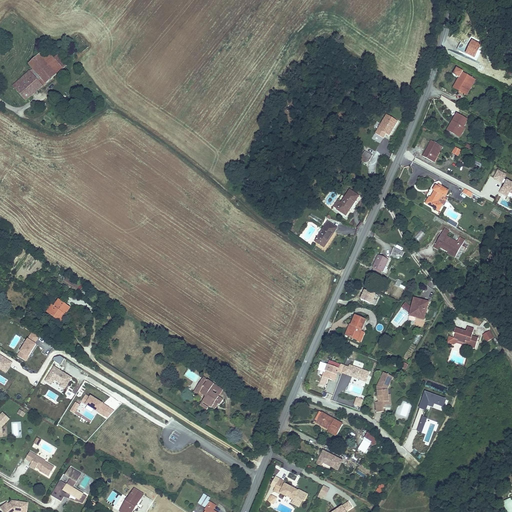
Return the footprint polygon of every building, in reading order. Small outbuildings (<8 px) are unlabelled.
[(466,54),(475,58),(480,46),(472,42),(466,54)] [(55,71),(61,65),(51,54),(44,47),(38,53),(55,71)] [(61,65),(66,61),(56,50),(51,54),(61,65)] [(55,71),(38,53),(28,61),(31,65),(45,80),(55,71)] [(45,80),(31,65),(22,75),(25,78),(32,72),(42,82),(45,80)] [(453,89),(464,95),(473,80),(462,73),(463,72),(457,68),(453,74),(460,78),(453,89)] [(25,78),(22,75),(11,85),(25,98),(42,82),(32,72),(25,78)] [(473,80),(464,95),(466,96),(475,81),(473,80)] [(65,102),(74,110),(77,106),(68,98),(65,102)] [(61,123),(66,118),(60,112),(56,117),(61,123)] [(382,126),(393,133),(402,118),(391,112),(382,126)] [(448,130),(458,136),(463,128),(467,121),(458,115),(448,130)] [(362,157),(371,162),(385,139),(376,134),(362,157)] [(423,157),(432,162),(438,149),(440,146),(431,141),(423,157)] [(438,149),(432,162),(435,164),(442,151),(438,149)] [(499,194),(511,197),(511,182),(504,181),(506,173),(496,170),(493,180),(502,182),(499,194)] [(438,189),(441,191),(442,192),(445,185),(437,181),(435,184),(431,182),(429,187),(431,188),(428,196),(426,195),(424,199),(438,206),(441,200),(437,198),(434,197),(438,189)] [(464,189),(462,193),(471,197),(473,193),(464,189)] [(344,202),(340,208),(350,215),(362,196),(352,190),(344,202)] [(318,239),(328,246),(340,228),(330,221),(318,239)] [(434,240),(449,248),(450,246),(458,251),(466,236),(461,234),(459,239),(446,232),(441,228),(434,240)] [(418,241),(425,234),(421,230),(414,237),(418,241)] [(390,251),(398,255),(400,251),(403,253),(405,248),(395,243),(390,251)] [(373,261),(374,262),(382,265),(384,266),(386,262),(389,255),(379,250),(373,261)] [(65,276),(61,283),(80,292),(83,284),(65,276)] [(452,297),(453,297),(455,296),(451,285),(446,280),(444,282),(448,286),(452,297)] [(363,291),(360,301),(371,303),(371,306),(376,307),(379,295),(371,293),(363,291)] [(408,312),(424,317),(430,299),(414,294),(411,304),(405,298),(401,303),(409,310),(408,312)] [(64,314),(69,307),(70,307),(58,298),(53,305),(51,304),(46,312),(57,319),(61,313),(64,314)] [(343,332),(357,337),(360,329),(366,317),(356,312),(352,321),(348,320),(343,332)] [(479,335),(473,333),(475,327),(469,325),(467,329),(459,326),(458,327),(456,333),(459,334),(458,337),(460,338),(460,340),(466,342),(465,344),(476,347),(479,335)] [(491,330),(482,335),(486,343),(495,338),(491,330)] [(25,359),(36,343),(34,342),(37,338),(30,334),(17,354),(25,359)] [(417,334),(413,342),(417,344),(421,336),(417,334)] [(0,367),(5,371),(12,361),(0,353),(0,367)] [(60,363),(64,357),(60,354),(54,355),(52,358),(60,363)] [(341,374),(369,382),(372,372),(349,365),(349,366),(329,361),(328,365),(320,362),(318,370),(324,371),(322,377),(339,382),(341,374)] [(64,387),(71,376),(54,365),(44,380),(50,384),(54,378),(61,382),(60,384),(64,387)] [(379,388),(389,370),(385,369),(379,383),(379,388)] [(395,373),(389,370),(379,388),(380,396),(377,397),(377,408),(385,408),(385,404),(387,404),(387,400),(387,396),(391,396),(391,390),(391,383),(395,373)] [(205,377),(201,375),(194,385),(203,391),(205,392),(203,397),(210,401),(212,402),(215,398),(219,401),(221,402),(224,396),(219,392),(209,387),(213,380),(206,376),(205,377)] [(223,386),(213,380),(209,387),(219,392),(223,386)] [(203,391),(194,385),(192,389),(200,394),(203,391)] [(433,408),(434,405),(444,408),(446,399),(424,392),(419,409),(426,411),(428,406),(433,408)] [(86,394),(82,400),(105,414),(110,406),(91,394),(90,396),(86,394)] [(210,401),(203,397),(200,402),(207,406),(210,401)] [(361,408),(363,399),(356,398),(354,406),(361,408)] [(75,402),(69,411),(74,414),(80,405),(75,402)] [(2,425),(10,417),(3,411),(0,413),(0,431),(2,431),(2,425)] [(337,433),(343,424),(321,411),(317,419),(329,426),(328,428),(337,433)] [(418,432),(423,433),(427,418),(421,417),(418,432)] [(329,426),(317,419),(315,422),(327,429),(328,428),(329,426)] [(21,422),(12,422),(12,437),(21,437),(21,422)] [(326,432),(335,437),(337,433),(328,428),(327,429),(326,432)] [(367,434),(360,446),(367,450),(374,439),(367,434)] [(30,462),(36,465),(40,467),(39,469),(48,474),(54,465),(45,460),(45,459),(30,449),(25,457),(31,461),(30,462)] [(330,465),(330,467),(337,470),(343,460),(324,450),(318,460),(322,463),(323,461),(330,465)] [(59,478),(50,493),(60,499),(63,495),(64,493),(67,495),(66,496),(69,497),(71,493),(75,496),(73,498),(77,500),(82,492),(72,486),(80,472),(69,466),(64,473),(69,476),(66,482),(59,478)] [(288,487),(283,484),(284,482),(277,479),(273,487),(280,491),(279,494),(291,500),(293,496),(296,491),(291,488),(288,487)] [(376,491),(380,493),(384,485),(380,483),(376,491)] [(318,497),(322,499),(323,496),(326,497),(330,489),(323,485),(318,497)] [(133,487),(120,507),(128,511),(133,504),(134,505),(142,494),(133,487)] [(86,495),(82,492),(77,500),(82,502),(86,495)] [(511,504),(511,493),(503,497),(507,506),(511,504)] [(0,503),(0,506),(3,511),(8,511),(9,511),(13,511),(14,511),(17,511),(26,511),(28,502),(13,500),(14,502),(9,504),(8,502),(7,500),(0,503)] [(206,511),(217,511),(213,509),(216,505),(210,501),(205,509),(207,510),(206,511)] [(344,511),(351,507),(347,502),(340,506),(334,510),(330,511),(344,511)]
